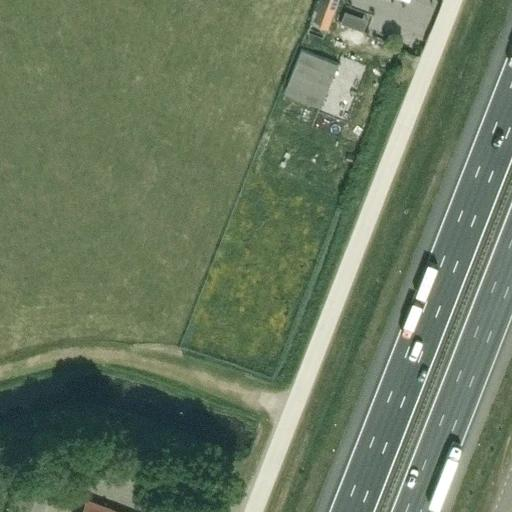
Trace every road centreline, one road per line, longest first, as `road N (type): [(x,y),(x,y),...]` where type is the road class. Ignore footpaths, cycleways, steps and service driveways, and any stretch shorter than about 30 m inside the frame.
road 1 (unclassified): [(253,511),(453,0)]
road 2 (motorway): [(511,103),(352,511)]
road 3 (track): [(0,374),(61,357),(118,358),(294,409)]
road 4 (motorway): [(417,511),(511,269)]
